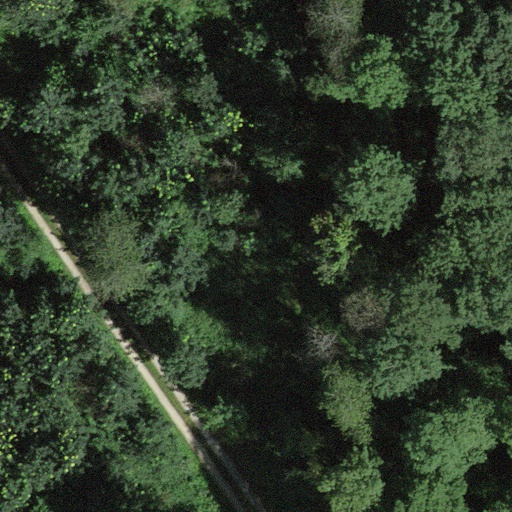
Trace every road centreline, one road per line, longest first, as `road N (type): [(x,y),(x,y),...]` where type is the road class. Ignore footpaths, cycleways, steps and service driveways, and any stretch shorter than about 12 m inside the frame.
road 1 (track): [(244,500),(298,369),(392,0)]
road 2 (track): [(0,138),(252,511)]
